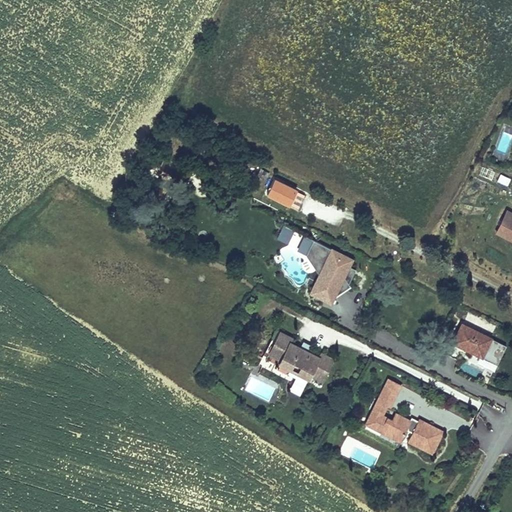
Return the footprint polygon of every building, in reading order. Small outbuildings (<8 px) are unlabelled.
[(505,154),(511,134),(511,133),(503,130),(495,150),(505,154)] [(269,171),(259,165),(255,172),(264,178),(269,171)] [(499,173),(496,181),(508,185),(511,177),(499,173)] [(296,188),(274,178),(267,191),(289,202),(296,188)] [(289,205),(297,209),(305,194),(296,190),(289,205)] [(511,211),(506,208),(495,231),(511,240),(511,211)] [(332,246),(330,248),(304,235),(297,248),(309,255),(318,272),(308,291),(331,302),(337,292),(350,285),(348,282),(355,268),(350,266),(354,258),(332,246)] [(507,345),(460,322),(450,341),(497,364),(507,345)] [(327,365),(331,358),(322,352),(319,357),(310,352),(301,347),(291,342),(294,338),(278,330),(274,338),(280,341),(273,354),(282,359),(281,360),(310,375),(311,374),(320,378),(324,371),(327,372),(330,366),(327,365)] [(274,338),(267,351),(273,354),(280,341),(274,338)] [(314,345),(304,340),(301,347),(310,352),(314,345)] [(401,386),(389,379),(386,386),(398,392),(401,386)] [(391,406),(398,392),(386,386),(373,411),(377,413),(373,421),(383,427),(381,431),(401,441),(407,430),(413,433),(409,441),(433,453),(443,432),(420,420),(419,421),(417,424),(410,421),(396,414),(393,420),(382,415),(388,405),(391,406)] [(373,411),(367,424),(381,431),(383,427),(373,421),(377,413),(373,411)]
